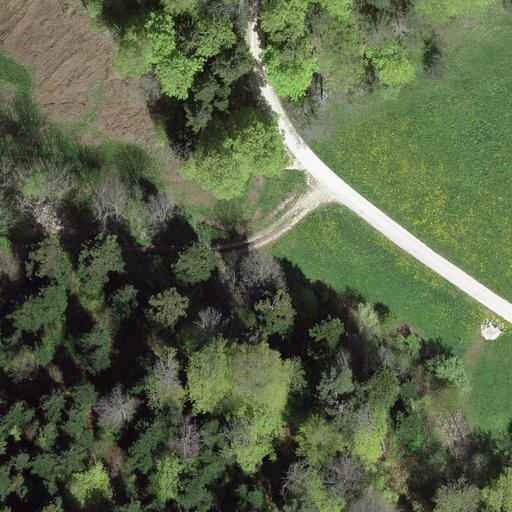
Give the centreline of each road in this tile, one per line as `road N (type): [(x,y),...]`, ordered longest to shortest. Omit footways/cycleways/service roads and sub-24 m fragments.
road 1 (track): [(256,0),(261,81),(293,140),(327,180),(287,219),(267,235),(220,249),(0,249)]
road 2 (unclassified): [(327,180),(511,314)]
